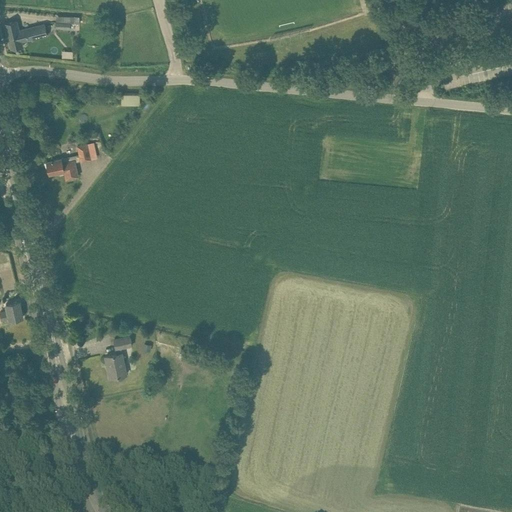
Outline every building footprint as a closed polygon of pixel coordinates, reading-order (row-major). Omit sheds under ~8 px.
[(56,28),(71,28),(70,16),(56,16),(56,28)] [(16,21),(5,23),(11,49),(23,46),(22,42),(47,35),(44,23),(26,28),(26,29),(19,31),(16,21)] [(121,94),(120,105),(138,105),(139,94),(121,94)] [(91,160),(91,159),(98,158),(94,142),(88,143),(87,143),(77,146),(78,154),(66,157),(46,161),(49,174),(58,172),(58,173),(64,172),(66,179),(79,176),(75,162),(81,161),(81,162),(91,160)] [(7,310),(0,311),(0,312),(2,320),(9,318),(9,320),(23,317),(19,301),(6,304),(7,310)] [(110,378),(120,376),(126,374),(121,348),(132,346),(129,336),(114,339),(116,349),(117,354),(105,356),(107,365),(109,365),(111,377),(110,377),(110,378)] [(193,352),(181,348),(179,356),(191,360),(193,352)]
